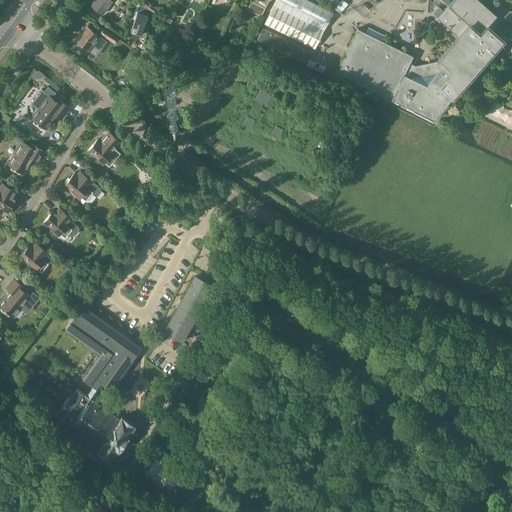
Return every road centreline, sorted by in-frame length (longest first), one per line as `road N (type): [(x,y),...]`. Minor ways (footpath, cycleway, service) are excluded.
road 1 (residential): [(511,327),(309,245),(247,211),(98,90)]
road 2 (residential): [(3,248),(98,90)]
